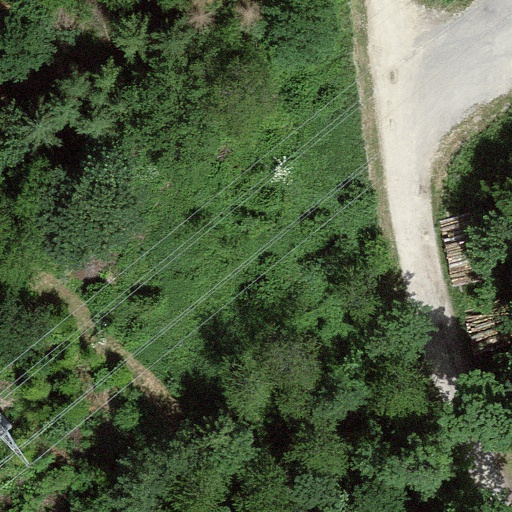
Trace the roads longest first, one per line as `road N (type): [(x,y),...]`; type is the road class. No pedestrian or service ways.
road 1 (track): [(390,0),(395,97),(426,279),(492,511)]
road 2 (track): [(395,97),(511,2)]
